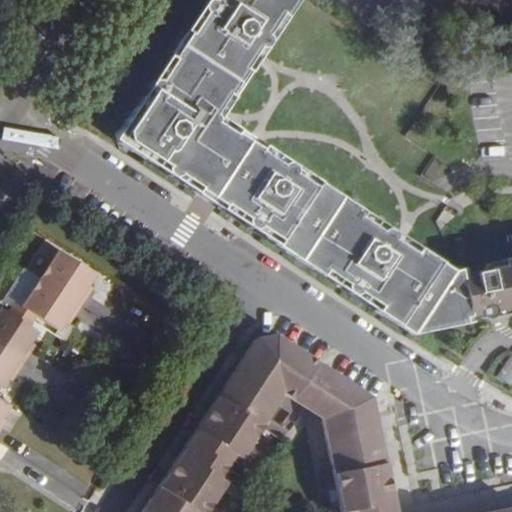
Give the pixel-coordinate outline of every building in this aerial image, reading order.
[(201,0),(111,139),(411,334),(511,313),(511,255),(455,267),(224,117),(300,0),(201,0)] [(38,280),(79,307),(88,294),(82,291),(86,285),(92,275),(56,252),(38,280)] [(33,319),(55,333),(66,316),(71,320),(79,307),(38,280),(18,309),(33,319)] [(82,291),(88,294),(91,289),(86,285),(82,291)] [(11,308),(31,321),(33,319),(18,309),(13,305),(11,308)] [(28,327),(31,321),(11,308),(7,314),(28,327)] [(0,349),(22,364),(31,352),(24,348),(28,342),(35,332),(28,327),(7,314),(0,310),(0,349)] [(68,325),(71,320),(66,316),(62,321),(68,325)] [(392,511),(382,462),(365,465),(362,453),(380,449),(369,397),(262,327),(225,384),(239,393),(232,404),(218,395),(158,487),(172,496),(165,507),(150,498),(141,511),(202,511),(223,481),(216,477),(232,453),(239,457),(281,392),(321,419),(340,511),(346,511),(349,511),(348,511),(392,511)] [(24,348),(31,352),(35,346),(28,342),(24,348)] [(14,377),(22,364),(0,349),(0,385),(5,378),(8,373),(14,377)] [(511,358),(508,357),(498,379),(511,385),(511,358)] [(10,382),(14,377),(8,373),(5,378),(10,382)]
